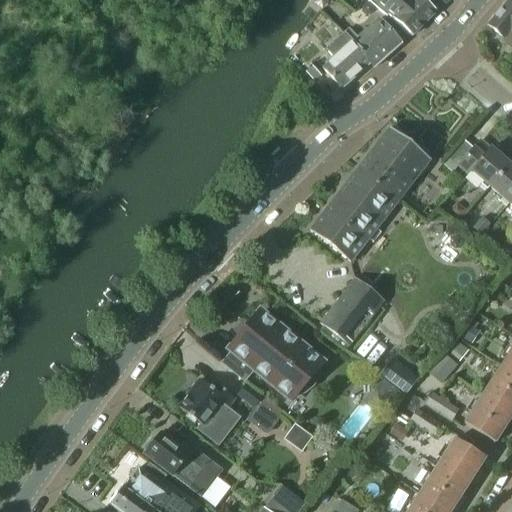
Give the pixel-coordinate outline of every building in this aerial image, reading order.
[(181,0),(151,0),(170,14),(181,0)] [(368,0),(387,17),(388,16),(411,35),(412,36),(437,11),(436,10),(436,11),(432,8),(423,0),(368,0)] [(511,5),(508,2),(488,25),(503,39),(501,42),(511,51),(511,56),(511,57),(511,5)] [(336,19),(333,21),(344,34),(371,64),(375,68),(402,45),(379,20),(359,37),(357,38),(349,30),(347,31),(336,19)] [(335,58),(323,68),(342,89),(371,64),(344,34),(333,21),(332,23),(343,35),(327,49),(335,58)] [(357,170),(397,202),(430,159),(390,128),(357,170)] [(490,186),(508,164),(490,148),(483,156),(465,140),(444,164),(453,172),(458,166),(468,175),(472,170),(490,186)] [(490,186),(509,202),(511,198),(511,167),(508,164),(490,186)] [(351,261),(397,202),(357,170),(311,230),(351,261)] [(481,218),(472,228),(480,236),(489,225),(481,218)] [(511,237),(499,253),(509,261),(511,257),(511,237)] [(320,322),(324,325),(318,332),(343,351),(383,300),(355,278),(320,322)] [(234,351),(225,363),(245,379),(254,367),(292,398),(296,393),(305,390),(312,384),(316,376),(318,367),(322,362),(261,312),(231,348),(234,351)] [(511,349),(500,368),(511,376),(511,349)] [(442,354),(434,363),(448,375),(457,366),(442,354)] [(392,362),(380,377),(403,396),(415,381),(392,362)] [(448,375),(434,363),(426,372),(440,385),(448,375)] [(464,425),(494,444),(511,415),(511,376),(500,368),(464,425)] [(200,381),(179,408),(200,424),(196,430),(217,447),(239,419),(226,409),(234,399),(216,385),(212,390),(200,381)] [(274,424),(282,414),(244,386),(236,396),(274,424)] [(430,393),(423,403),(462,428),(464,424),(454,417),(458,411),(430,393)] [(416,410),(409,421),(437,439),(444,428),(416,410)] [(395,425),(389,434),(399,441),(405,431),(395,425)] [(294,426),(284,439),(300,452),(311,438),(294,426)] [(158,434),(144,453),(173,476),(172,478),(199,498),(220,472),(194,452),(192,456),(179,446),(177,449),(158,434)] [(449,511),(484,458),(454,439),(417,496),(441,511),(449,511)] [(373,442),(363,456),(372,462),(381,448),(373,442)] [(176,484),(171,491),(138,467),(126,484),(124,483),(109,504),(119,511),(185,511),(189,507),(195,511),(198,511),(204,504),(176,484)] [(280,486),(272,497),(292,511),(298,511),(304,504),(280,486)] [(441,511),(417,496),(407,511),(441,511)] [(341,501),(333,511),(357,511),(358,511),(341,501)]
